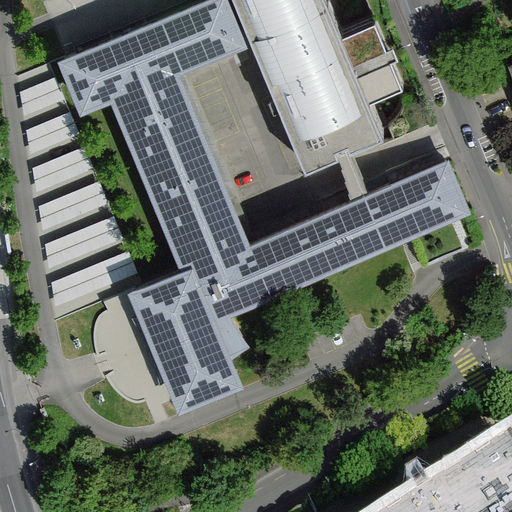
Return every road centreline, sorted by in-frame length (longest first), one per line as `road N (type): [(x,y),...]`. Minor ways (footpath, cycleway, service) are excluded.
road 1 (residential): [(511,351),(240,511)]
road 2 (residential): [(511,247),(415,0)]
